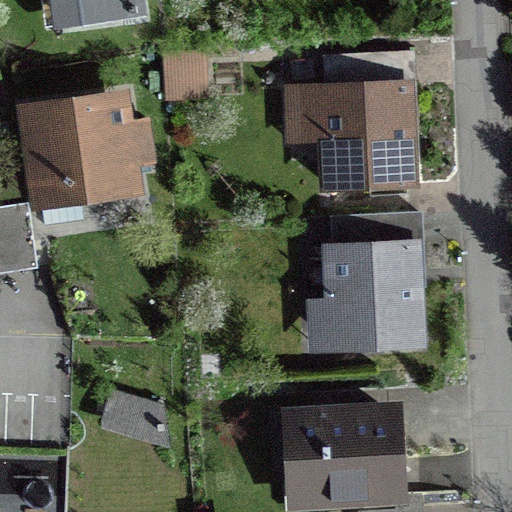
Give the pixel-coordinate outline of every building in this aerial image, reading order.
[(47,0),(53,36),(149,23),(145,0),(47,0)] [(161,46),(167,105),(209,100),(202,42),(161,46)] [(323,88),(283,89),(285,148),(318,148),(319,199),(418,197),(414,53),(322,55),(323,88)] [(130,90),(16,106),(31,216),(41,214),(43,227),(83,222),(82,210),(145,201),(141,170),(158,168),(151,120),(134,122),(130,90)] [(25,203),(0,206),(0,275),(35,271),(25,203)] [(423,215),(330,218),(331,248),(321,249),(323,302),(306,303),(308,359),(428,355),(423,215)] [(166,406),(111,390),(101,431),(171,452),(166,406)] [(281,411),(285,511),(423,511),(423,496),(407,497),(403,405),(281,411)]
